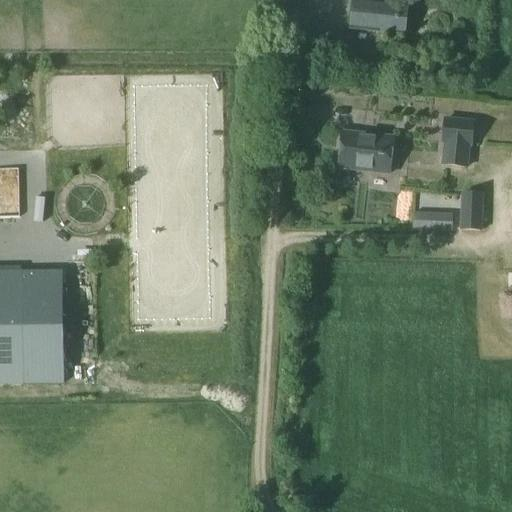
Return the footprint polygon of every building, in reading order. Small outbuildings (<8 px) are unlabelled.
[(276,0),(274,45),(299,47),(300,0),(276,0)] [(354,1),(351,30),(406,35),(408,1),(395,0),(379,0),(380,3),(354,1)] [(477,120),(450,118),(448,142),(461,143),(458,179),(473,181),(477,120)] [(347,134),(344,171),(395,175),(398,138),(347,134)] [(481,196),(462,196),(461,234),(480,234),(481,196)] [(414,232),(452,233),(452,218),(415,217),(414,232)] [(0,382),(23,382),(21,294),(0,294),(0,382)]
